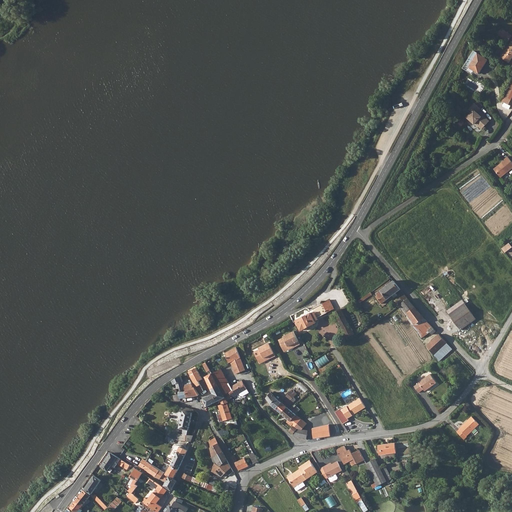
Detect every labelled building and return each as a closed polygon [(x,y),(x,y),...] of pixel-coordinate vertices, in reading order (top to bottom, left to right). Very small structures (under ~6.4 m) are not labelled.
[(508,42),(511,36),(502,29),(498,34),(508,42)] [(511,42),(503,54),(501,57),(511,65),(511,42)] [(476,52),(475,53),(467,65),(477,72),(486,59),(476,52)] [(511,81),(502,102),(511,106),(511,81)] [(475,104),(469,110),(471,113),(466,118),(474,125),(474,124),(481,130),(487,124),(481,118),(476,113),(480,109),(475,104)] [(502,166),(495,171),(501,178),(511,169),(511,161),(508,157),(505,159),(506,160),(501,164),(502,166)] [(368,252),(360,242),(358,244),(366,254),(368,252)] [(511,244),(510,242),(503,248),(507,253),(511,248),(511,244)] [(394,281),(387,285),(394,295),(396,293),(401,290),(394,281)] [(382,304),(392,296),(394,295),(387,285),(376,294),(378,296),(377,297),(382,304)] [(372,294),(371,292),(357,301),(358,304),(372,294)] [(408,299),(404,302),(399,306),(406,316),(411,313),(410,312),(415,308),(408,299)] [(314,319),(332,310),(335,309),(330,300),(310,310),(311,313),(295,322),(297,325),(298,325),(301,330),(316,322),(314,319)] [(460,331),(476,320),(465,305),(450,315),(460,331)] [(413,326),(424,318),(415,308),(410,312),(411,313),(406,316),(413,326)] [(341,309),(334,313),(347,338),(354,334),(341,309)] [(432,335),(436,331),(427,322),(424,325),(421,322),(425,319),(424,318),(413,326),(422,338),(429,332),(432,335)] [(278,339),(282,348),(289,344),(290,345),(293,344),(294,346),(299,343),(293,330),(283,335),(283,336),(278,339)] [(450,352),(453,350),(439,334),(427,346),(434,355),(445,346),(450,352)] [(259,349),(254,352),(258,361),(266,357),(266,358),(269,357),(270,359),(275,356),(269,343),(259,348),(259,349)] [(236,373),(251,368),(245,354),(240,356),(236,347),(225,354),(229,363),(231,362),(236,373)] [(212,390),(219,387),(218,384),(212,373),(206,362),(203,364),(209,375),(205,377),(212,390)] [(212,373),(218,384),(226,379),(221,370),(212,373)] [(198,371),(190,375),(195,383),(199,381),(202,379),(198,371)] [(250,383),(256,380),(254,373),(247,377),(250,383)] [(420,384),(420,385),(416,388),(421,394),(425,391),(427,392),(438,383),(431,375),(420,384)] [(187,397),(184,385),(184,381),(181,376),(173,381),(174,384),(177,383),(178,389),(178,391),(179,394),(180,398),(182,398),(183,403),(187,402),(186,397),(187,397)] [(226,379),(218,384),(219,387),(220,388),(229,383),(226,379)] [(229,383),(220,388),(224,395),(225,395),(227,401),(232,399),(239,394),(241,396),(243,396),(249,393),(242,380),(231,387),(229,383)] [(199,381),(195,383),(200,392),(204,390),(199,381)] [(184,385),(187,397),(200,396),(195,387),(194,387),(192,383),(184,385)] [(227,400),(226,400),(224,395),(220,388),(219,387),(212,390),(213,393),(218,402),(221,400),(222,405),(227,403),(228,403),(227,400)] [(293,397),(296,393),(294,392),(293,392),(291,390),(286,396),(288,397),(284,401),(289,406),(293,402),(294,402),(295,401),(295,399),(293,397)] [(281,414),(287,408),(276,398),(271,392),(266,400),(271,405),(281,414)] [(204,399),(208,407),(218,402),(213,393),(204,399)] [(360,399),(342,410),(347,419),(353,416),(352,415),(354,413),(355,414),(365,408),(360,399)] [(233,422),(227,403),(222,405),(219,406),(224,421),(229,419),(230,423),(233,422)] [(189,429),(193,410),(189,409),(184,407),(180,428),(189,429)] [(293,434),(296,430),(295,429),(294,418),(296,415),(287,408),(281,414),(288,420),(287,422),(292,427),(289,431),(293,434)] [(468,437),(480,424),(473,417),(468,423),(467,422),(460,429),(461,429),(458,432),(466,440),(468,437)] [(301,420),(295,429),(296,430),(297,429),(301,429),(306,424),(301,420)] [(321,426),(322,437),(330,436),(329,425),(321,426)] [(312,427),(314,438),(322,437),(321,426),(312,427)] [(297,429),(296,430),(293,434),(297,437),(300,438),(301,429),(297,429)] [(182,441),(191,442),(194,435),(184,434),(182,441)] [(208,438),(209,443),(212,456),(223,452),(216,438),(211,439),(211,438),(208,438)] [(396,444),(380,447),(382,456),(398,453),(396,444)] [(178,470),(183,460),(188,450),(180,446),(170,465),(178,470)] [(338,451),(345,465),(352,462),(354,466),(358,464),(358,465),(365,461),(360,452),(353,455),(351,451),(349,453),(346,447),(338,451)] [(223,452),(212,456),(212,457),(213,460),(211,461),(209,466),(213,468),(212,472),(220,477),(222,477),(226,473),(229,476),(233,472),(223,452)] [(124,474),(130,465),(110,453),(101,467),(107,471),(111,465),(124,474)] [(249,456),(254,464),(259,462),(254,453),(249,456)] [(235,463),(239,471),(248,467),(244,459),(235,463)] [(367,465),(379,487),(388,483),(377,460),(367,465)] [(146,461),(142,468),(143,468),(149,472),(153,465),(146,461)] [(303,465),(299,467),(300,469),(301,470),(307,479),(310,477),(310,476),(317,471),(312,463),(304,468),(303,465)] [(328,466),(321,469),(327,478),(329,478),(330,482),(332,482),(337,480),(338,478),(336,474),(343,471),(339,463),(333,465),(329,467),(328,466)] [(156,476),(160,469),(153,465),(149,472),(156,476)] [(166,473),(164,472),(160,478),(166,482),(170,477),(174,479),(178,470),(170,465),(166,473)] [(129,491),(130,492),(131,493),(138,486),(135,484),(142,473),(135,469),(130,476),(135,480),(131,485),(133,486),(129,491)] [(300,483),(307,479),(301,470),(292,475),(292,474),(288,476),(294,487),(295,486),(297,490),(302,487),(300,483)] [(191,476),(190,477),(183,474),(181,478),(199,486),(202,480),(191,476)] [(94,476),(84,489),(91,494),(101,480),(94,476)] [(172,491),(177,481),(175,480),(174,479),(170,477),(166,482),(164,486),(172,491)] [(157,489),(160,484),(150,478),(147,483),(157,489)] [(205,488),(208,484),(202,480),(199,486),(205,488)] [(354,495),(359,492),(356,486),(353,481),(349,484),(354,495)] [(160,484),(157,489),(148,501),(156,506),(157,504),(167,490),(160,484)] [(359,484),(356,486),(359,492),(361,496),(364,495),(359,484)] [(83,491),(74,502),(80,507),(90,496),(83,491)] [(138,498),(131,493),(130,492),(127,496),(136,502),(138,498)] [(106,506),(106,505),(95,494),(92,496),(106,510),(108,508),(106,506)] [(326,497),(331,507),(337,504),(332,494),(326,497)] [(121,500),(116,496),(108,508),(112,511),(121,500)] [(302,497),(298,499),(301,503),(302,506),(306,503),(302,497)] [(176,498),(170,506),(177,510),(179,511),(181,511),(185,507),(182,505),(184,502),(176,498)] [(365,511),(369,509),(363,499),(359,502),(365,511)] [(157,504),(156,506),(148,501),(146,504),(156,511),(158,511),(162,507),(157,504)] [(77,511),(80,507),(74,502),(70,507),(77,511)] [(156,511),(146,504),(145,503),(143,506),(144,507),(148,510),(146,511),(156,511)]
